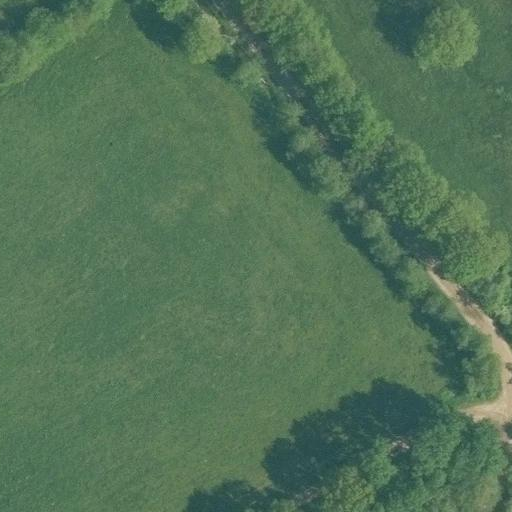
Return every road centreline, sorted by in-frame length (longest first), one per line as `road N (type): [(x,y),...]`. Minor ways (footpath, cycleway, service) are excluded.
road 1 (track): [(219,0),(495,349),(507,370),(510,405)]
road 2 (track): [(510,405),(463,413),(284,511)]
